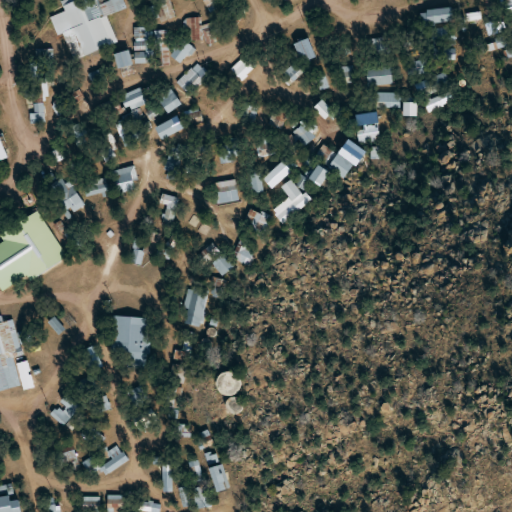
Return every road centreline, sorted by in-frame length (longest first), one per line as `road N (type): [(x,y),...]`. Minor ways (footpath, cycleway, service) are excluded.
road 1 (track): [(0,274),(44,145),(168,81),(251,0)]
road 2 (track): [(133,95),(113,259),(69,299),(0,289)]
road 3 (track): [(36,511),(69,299)]
road 4 (residential): [(0,11),(44,145)]
